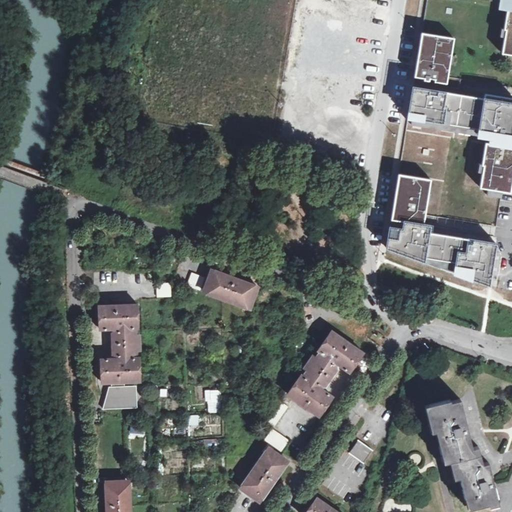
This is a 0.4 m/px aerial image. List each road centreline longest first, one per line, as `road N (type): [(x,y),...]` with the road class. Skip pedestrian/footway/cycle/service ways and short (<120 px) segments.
road 1 (unclassified): [(82,511),(71,215),(79,194),(362,303)]
road 2 (unclassified): [(413,0),(362,303)]
road 3 (unclassified): [(280,511),(411,322)]
